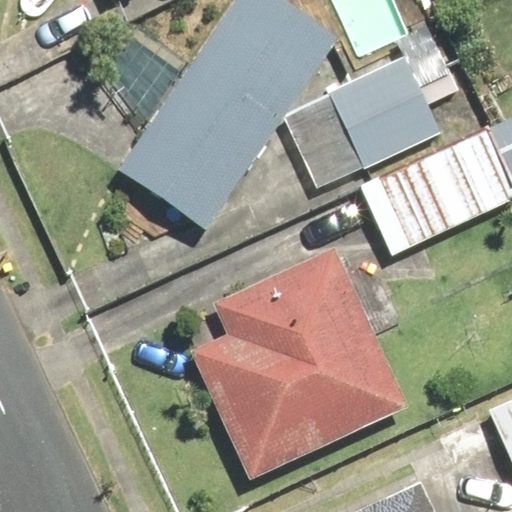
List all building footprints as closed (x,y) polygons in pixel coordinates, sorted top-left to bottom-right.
[(349,42),(284,0),(235,0),(123,172),(222,237),(349,42)] [(511,200),(511,191),(483,130),(361,188),(393,256),(511,200)] [(419,405),(342,243),(220,300),(231,323),(186,344),(251,483),(419,405)] [(511,408),(486,421),(511,471),(511,408)] [(455,511),(443,484),(377,511),(455,511)]
